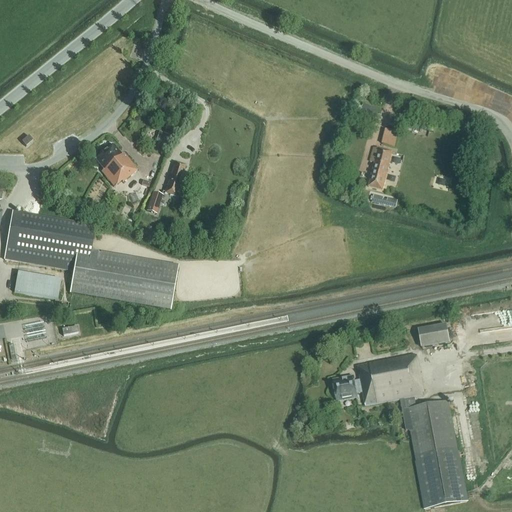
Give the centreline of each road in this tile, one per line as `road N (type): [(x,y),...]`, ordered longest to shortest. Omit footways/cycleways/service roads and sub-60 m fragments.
road 1 (tertiary): [(511,143),(488,114),(349,66),(199,0)]
road 2 (unclassified): [(0,167),(45,164),(116,114),(145,69),(166,0)]
road 3 (tertiary): [(0,107),(132,0)]
